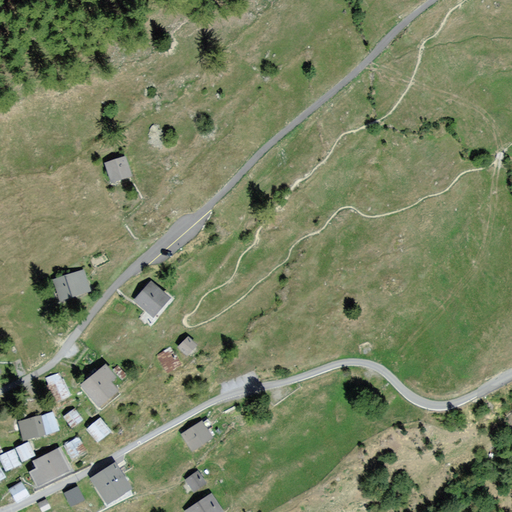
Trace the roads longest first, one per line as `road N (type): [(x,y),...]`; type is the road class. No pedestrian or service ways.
road 1 (unclassified): [(207,206),(433,0)]
road 2 (residential): [(4,511),(205,404),(258,387)]
road 3 (residential): [(0,390),(50,365),(111,289),(207,206)]
